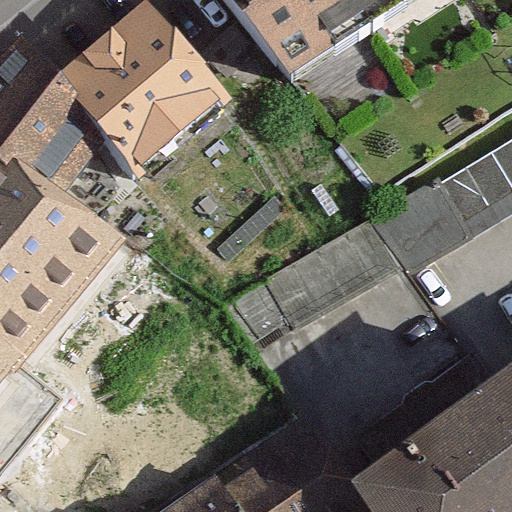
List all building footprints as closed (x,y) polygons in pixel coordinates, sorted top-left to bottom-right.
[(433,0),(219,0),(288,94),(433,0)] [(145,14),(61,86),(98,148),(133,189),(230,115),(145,14)] [(0,67),(0,175),(62,212),(98,148),(61,86),(16,49),(0,67)] [(511,142),(266,284),(295,335),(398,276),(402,282),(511,219),(511,142)] [(0,175),(0,353),(29,376),(127,260),(62,212),(0,175)] [(143,276),(65,372),(111,409),(189,313),(143,276)] [(0,397),(10,386),(19,389),(29,376),(0,353),(0,397)] [(511,511),(511,373),(348,492),(361,511),(511,511)] [(301,421),(162,511),(361,511),(348,492),(301,421)]
